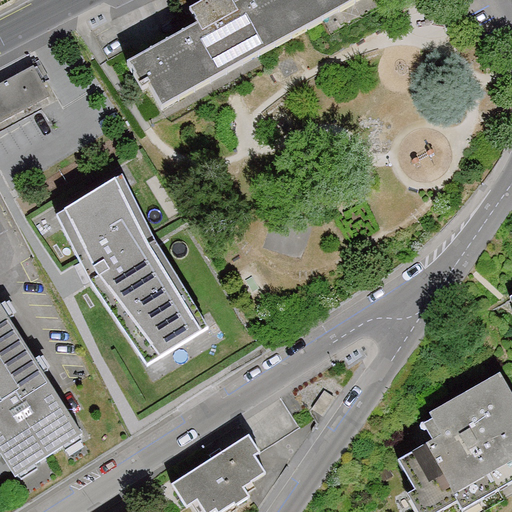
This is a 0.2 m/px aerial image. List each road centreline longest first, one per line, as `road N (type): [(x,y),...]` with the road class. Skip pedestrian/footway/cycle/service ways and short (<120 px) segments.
road 1 (residential): [(62,511),(362,323),(391,318),(414,325)]
road 2 (residential): [(414,325),(286,511)]
road 3 (residential): [(511,182),(414,325)]
